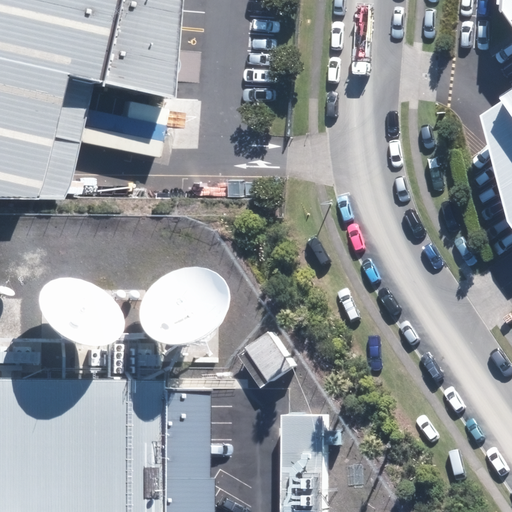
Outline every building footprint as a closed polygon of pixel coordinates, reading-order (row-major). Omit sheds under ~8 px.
[(0,0),(0,202),(19,202),(25,173),(37,114),(43,84),(77,91),(95,0),(0,0)] [(95,0),(77,91),(151,105),(161,0),(95,0)] [(54,203),(77,91),(43,84),(19,202),(54,203)] [(499,205),(511,226),(511,86),(479,110),(499,205)] [(279,329),(246,350),(268,384),(301,363),(279,329)] [(142,384),(0,382),(0,511),(139,511),(140,391),(142,384)] [(198,511),(200,392),(140,391),(138,511),(198,511)] [(325,511),(328,420),(284,418),(280,511),(325,511)]
